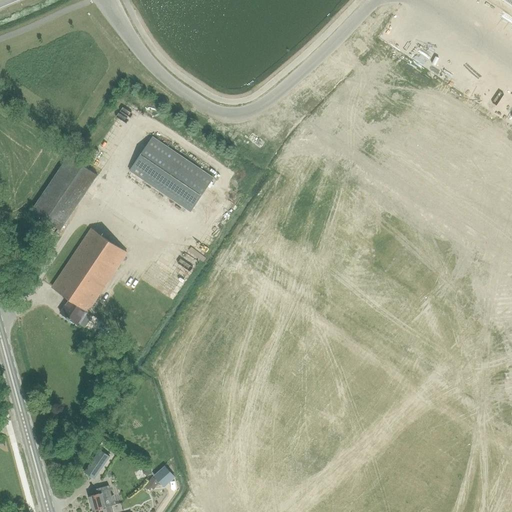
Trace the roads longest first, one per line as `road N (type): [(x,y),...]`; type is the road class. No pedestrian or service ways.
road 1 (unclassified): [(136,47),(198,102),(240,115),(272,97),(373,0)]
road 2 (secondary): [(48,511),(0,335)]
